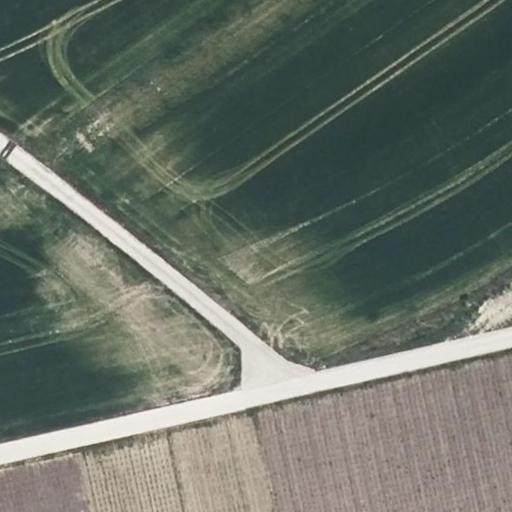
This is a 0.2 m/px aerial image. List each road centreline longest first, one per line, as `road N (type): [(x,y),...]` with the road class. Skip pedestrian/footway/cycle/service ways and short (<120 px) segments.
road 1 (unclassified): [(288,394),(250,348),(0,152)]
road 2 (unclassified): [(0,457),(288,394)]
road 3 (unclassified): [(288,394),(511,341)]
